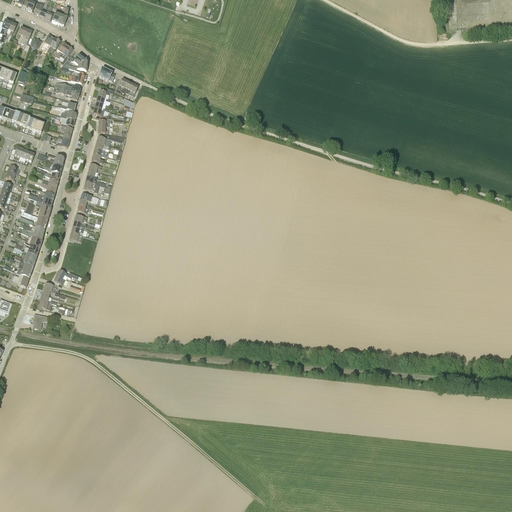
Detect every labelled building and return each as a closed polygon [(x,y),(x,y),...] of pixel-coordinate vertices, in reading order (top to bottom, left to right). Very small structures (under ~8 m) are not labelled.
[(25,11),(32,13),(37,0),(33,0),(34,1),(32,4),(29,3),(30,1),(27,0),(24,0),(22,5),(27,7),(25,11)] [(47,13),(45,12),(47,8),(47,7),(49,2),(46,1),(46,2),(43,8),(39,17),(44,19),(47,13)] [(39,17),(43,8),(38,5),(33,14),(39,17)] [(50,13),(51,10),(52,8),(50,7),(47,13),(44,19),(50,22),(53,16),(49,14),(49,13),(50,13)] [(64,27),(67,19),(69,11),(65,9),(64,13),(63,17),(62,16),(57,15),(59,10),(56,9),(55,11),(55,12),(56,13),(51,23),(62,28),(64,27)] [(7,31),(11,24),(5,21),(1,29),(2,29),(0,33),(0,34),(3,36),(0,43),(3,44),(7,31)] [(10,41),(17,26),(11,24),(7,31),(11,32),(9,35),(7,40),(10,41)] [(23,38),(27,31),(21,28),(16,39),(15,41),(18,42),(20,36),(23,38)] [(26,46),(32,34),(27,31),(23,38),(20,44),(24,46),(23,47),(25,48),(24,51),(28,53),(30,47),(26,46)] [(46,53),(54,40),(48,37),(44,44),(45,44),(43,47),(46,48),(43,53),(46,55),(46,53)] [(30,48),(37,51),(41,43),(35,39),(30,48)] [(55,51),(60,43),(56,41),(54,40),(46,53),(49,55),(53,49),(55,51)] [(60,58),(67,48),(62,44),(57,52),(59,53),(57,56),(56,59),(58,61),(60,58)] [(67,48),(60,58),(64,60),(65,61),(72,51),(67,48)] [(78,66),(86,63),(86,62),(79,56),(75,62),(73,60),(71,57),(67,62),(70,64),(70,63),(71,63),(74,63),(78,66)] [(70,64),(67,62),(63,67),(62,68),(65,69),(83,74),(84,73),(86,74),(87,65),(86,63),(78,66),(78,67),(77,69),(70,67),(68,66),(70,64),(71,63),(70,63),(70,64)] [(113,82),(115,77),(111,76),(112,74),(102,69),(98,78),(108,83),(109,82),(112,83),(113,82)] [(7,86),(12,74),(7,72),(2,84),(7,86)] [(18,82),(24,84),(28,75),(22,72),(18,82)] [(13,85),(16,76),(12,74),(7,86),(12,87),(13,85)] [(86,82),(87,77),(79,75),(78,79),(69,76),(67,82),(81,86),(83,81),(86,82)] [(127,83),(122,81),(117,90),(119,91),(121,88),(124,89),(127,83)] [(124,89),(127,91),(126,94),(128,95),(132,86),(127,83),(124,89)] [(69,86),(69,88),(55,85),(54,89),(79,96),(80,89),(69,86)] [(128,95),(133,98),(138,88),(132,86),(128,95)] [(77,102),(79,96),(54,89),(53,93),(55,94),(55,95),(66,97),(65,99),(77,102)] [(113,95),(114,92),(107,90),(106,94),(104,93),(99,92),(98,98),(106,100),(109,101),(108,100),(109,97),(109,95),(113,96),(113,95)] [(74,113),(76,106),(68,104),(67,108),(65,107),(65,110),(74,113)] [(103,118),(104,112),(102,111),(101,111),(95,109),(93,115),(100,117),(103,118)] [(6,121),(9,112),(4,110),(1,120),(6,121)] [(11,123),(15,113),(14,114),(9,112),(6,121),(11,123)] [(16,125),(20,115),(15,113),(11,123),(16,125)] [(74,122),(76,116),(68,113),(67,117),(64,116),(61,115),(60,118),(74,122)] [(21,127),(25,117),(20,115),(16,125),(21,127)] [(26,129),(30,119),(25,117),(21,127),(26,129)] [(74,122),(60,118),(59,121),(63,122),(62,125),(73,128),(74,122)] [(31,131),(34,122),(29,120),(30,119),(26,129),(31,131)] [(36,133),(39,123),(34,122),(31,131),(36,133)] [(44,125),(39,123),(36,133),(41,134),(44,125)] [(70,137),(72,130),(62,127),(61,131),(65,132),(64,135),(70,137)] [(98,138),(96,144),(108,148),(110,142),(121,145),(123,145),(124,140),(108,138),(108,141),(98,138)] [(67,150),(69,143),(62,141),(61,144),(57,143),(56,147),(67,150)] [(20,159),(23,151),(17,149),(15,152),(12,151),(11,155),(20,159)] [(104,153),(101,152),(94,150),(93,156),(101,158),(106,159),(106,156),(104,155),(104,153)] [(25,161),(28,153),(23,151),(20,159),(25,161)] [(34,155),(28,153),(25,161),(31,163),(34,155)] [(100,161),(101,158),(93,156),(91,162),(96,163),(99,164),(102,165),(103,162),(100,161)] [(62,169),(64,160),(55,158),(54,163),(49,162),(49,163),(46,162),(45,164),(48,165),(53,167),(62,169)] [(18,167),(11,164),(10,167),(8,173),(15,176),(18,177),(20,171),(19,171),(19,169),(18,169),(18,167)] [(101,169),(95,167),(90,166),(88,172),(96,174),(97,170),(101,171),(101,169)] [(60,176),(62,169),(53,167),(52,171),(44,168),(43,170),(51,174),(52,174),(60,176)] [(42,172),(36,169),(35,174),(50,179),(58,182),(60,176),(52,174),(52,176),(42,172)] [(96,174),(88,172),(87,177),(97,180),(96,180),(97,177),(99,177),(100,175),(96,174)] [(13,181),(15,176),(8,173),(5,179),(12,182),(11,184),(14,185),(15,183),(15,182),(13,181)] [(96,183),(97,180),(87,177),(85,183),(98,187),(105,188),(105,189),(106,186),(96,183)] [(48,185),(47,183),(37,180),(36,182),(41,185),(47,187),(56,189),(58,183),(49,181),(48,185)] [(54,196),(56,189),(47,187),(41,185),(36,182),(35,185),(46,190),(47,189),(46,193),(54,196)] [(93,194),(96,195),(98,187),(85,183),(83,189),(93,192),(93,194)] [(19,187),(14,185),(11,184),(10,186),(4,184),(2,190),(10,193),(12,188),(13,188),(18,190),(19,187)] [(8,199),(10,193),(2,190),(0,196),(8,199)] [(52,204),(54,197),(45,194),(37,191),(36,195),(38,196),(37,199),(38,199),(52,204)] [(92,198),(87,197),(82,195),(80,201),(87,203),(96,205),(97,199),(92,198)] [(5,205),(8,199),(0,196),(0,202),(9,206),(5,205)] [(50,211),(52,204),(38,199),(37,203),(36,206),(41,208),(50,211)] [(8,210),(9,206),(0,202),(0,209),(1,210),(0,212),(3,213),(9,216),(11,213),(7,211),(8,210)] [(31,217),(34,207),(28,205),(25,214),(31,217)] [(86,209),(85,209),(78,207),(77,213),(91,216),(91,214),(102,217),(103,214),(92,211),(86,209)] [(47,222),(50,211),(41,208),(38,219),(47,222)] [(31,217),(25,214),(22,213),(21,216),(37,222),(36,228),(44,232),(47,222),(38,219),(31,217)] [(83,218),(83,219),(76,216),(74,223),(81,225),(82,222),(86,224),(87,219),(83,218)] [(32,227),(33,224),(20,218),(19,221),(32,227)] [(74,223),(72,228),(83,231),(84,228),(85,228),(85,227),(85,226),(81,225),(74,223)] [(32,227),(31,230),(30,233),(43,238),(44,232),(36,228),(32,227)] [(83,231),(72,228),(71,234),(82,237),(84,232),(83,231)] [(30,233),(27,231),(25,236),(28,238),(32,239),(41,243),(43,238),(30,233)] [(80,243),(82,237),(71,234),(69,240),(77,242),(80,243)] [(39,251),(41,243),(32,239),(29,247),(39,251)] [(36,259),(39,251),(29,247),(30,247),(27,255),(36,259)] [(33,269),(36,259),(27,255),(24,262),(23,265),(33,269)] [(20,264),(19,263),(19,264),(19,265),(19,266),(19,267),(18,268),(18,269),(19,270),(31,275),(33,269),(23,265),(20,264)] [(29,280),(31,275),(19,270),(17,275),(19,276),(22,277),(29,280)] [(67,278),(68,276),(65,275),(64,274),(59,271),(56,277),(65,282),(67,278)] [(19,287),(22,277),(19,276),(18,279),(15,278),(12,284),(19,287)] [(25,290),(29,280),(22,277),(19,287),(25,290)] [(62,287),(65,282),(56,277),(53,282),(60,285),(62,287)] [(53,287),(50,286),(45,285),(44,291),(50,293),(51,293),(56,294),(57,291),(56,290),(56,288),(53,287)] [(65,297),(56,294),(51,293),(50,293),(44,291),(42,297),(48,298),(49,299),(50,294),(52,295),(51,296),(61,298),(64,300),(65,297)] [(49,299),(48,298),(42,297),(40,302),(47,304),(48,304),(52,305),(56,307),(57,304),(51,302),(51,299),(49,299)] [(1,301),(0,302),(0,311),(8,315),(12,305),(1,301)] [(52,305),(48,304),(47,304),(40,302),(39,308),(47,311),(50,312),(52,305)] [(47,324),(48,319),(34,316),(32,324),(34,324),(33,329),(41,331),(42,323),(47,324)]
